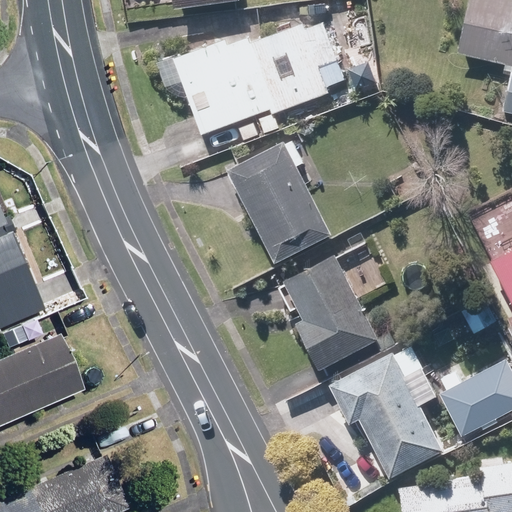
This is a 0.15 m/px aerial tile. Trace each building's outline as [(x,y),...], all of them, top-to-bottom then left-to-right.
[(511,0),(476,0),(464,50),(511,62),(511,82),(506,108),(511,109),(511,0)] [(252,43),(248,32),(159,60),(167,85),(188,79),(205,134),(332,93),(329,83),(347,77),(329,19),(252,43)] [(335,230),(288,136),(231,165),(278,259),(335,230)] [(0,327),(48,307),(17,234),(0,240),(0,327)] [(511,248),(494,258),(511,295),(511,248)] [(382,335),(338,252),(282,281),(295,306),(304,302),(309,311),(300,316),(326,365),(382,335)] [(499,319),(488,299),(467,311),(478,331),(499,319)] [(0,427),(88,389),(63,331),(36,343),(27,322),(5,332),(14,353),(0,359),(0,427)] [(422,400),(440,391),(414,340),(334,381),(353,419),(360,416),(390,475),(446,446),(422,400)] [(511,411),(511,361),(509,356),(440,391),(463,436),(511,411)] [(511,511),(511,456),(483,461),(485,473),(402,484),(405,511),(511,511)] [(0,503),(0,511),(117,511),(130,507),(109,457),(0,503)]
